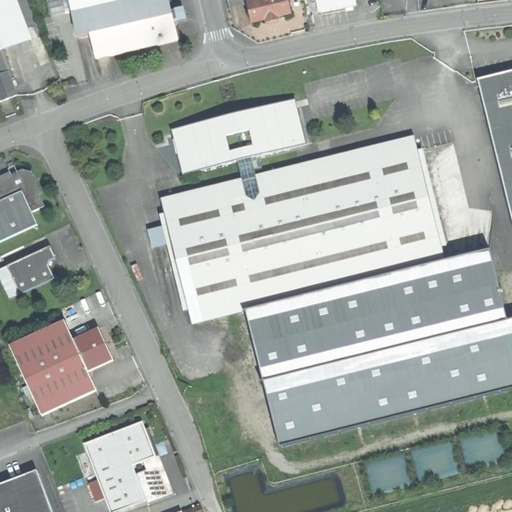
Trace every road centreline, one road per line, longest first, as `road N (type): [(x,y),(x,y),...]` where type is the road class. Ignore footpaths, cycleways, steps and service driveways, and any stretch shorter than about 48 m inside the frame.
road 1 (residential): [(39,123),(218,511)]
road 2 (unknown): [(273,161),(448,107),(452,100),(415,73),(329,93)]
road 3 (residential): [(511,12),(227,63)]
road 4 (residential): [(227,63),(39,123)]
